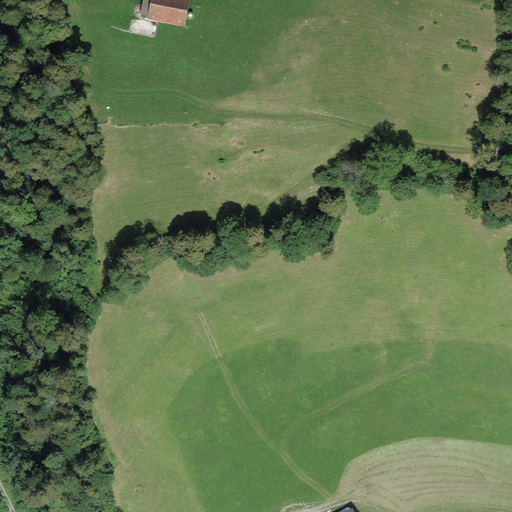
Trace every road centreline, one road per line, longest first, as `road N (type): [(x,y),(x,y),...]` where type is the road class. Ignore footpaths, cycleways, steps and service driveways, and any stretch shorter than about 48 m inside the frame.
road 1 (track): [(0,215),(53,258),(95,276),(128,241),(249,217),(362,150),(411,143),(495,151)]
road 2 (track): [(70,0),(93,73),(108,89),(170,91),(217,111),(331,120),(411,143)]
road 3 (track): [(330,506),(264,437),(199,312)]
road 4 (track): [(284,456),(287,431),(411,370),(427,353)]
